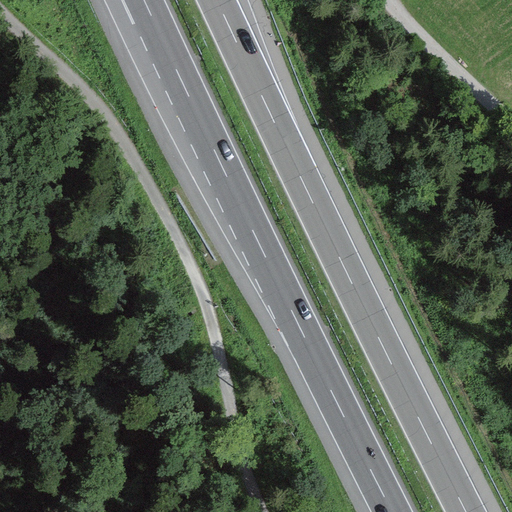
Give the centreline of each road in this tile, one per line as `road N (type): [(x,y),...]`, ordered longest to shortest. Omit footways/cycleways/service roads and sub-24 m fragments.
road 1 (track): [(0,13),(105,116),(153,192),(204,297),(261,511)]
road 2 (motorway): [(466,511),(216,0)]
road 3 (motorway): [(144,0),(391,511)]
road 4 (track): [(511,120),(387,0)]
